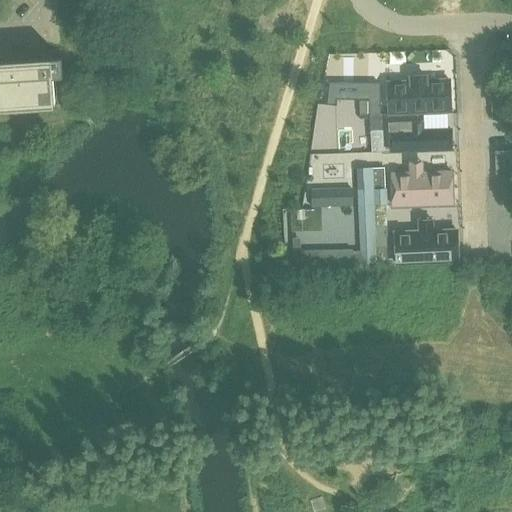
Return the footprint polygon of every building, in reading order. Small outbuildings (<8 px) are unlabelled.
[(0,106),(53,103),(52,78),(62,78),(60,58),(48,59),(49,65),(0,67),(0,106)] [(453,74),(388,78),(390,119),(455,115),(453,74)] [(369,100),(380,99),(380,83),(329,83),(326,104),(335,104),(335,99),(369,99),(369,100)] [(380,99),(369,100),(370,114),(381,113),(380,99)] [(369,100),(359,100),(359,114),(370,114),(369,100)] [(390,127),(390,151),(452,150),(452,125),(390,127)] [(382,129),(370,130),(371,152),(383,151),(382,129)] [(511,149),(495,150),(496,176),(511,175),(511,149)] [(451,165),(390,166),(391,201),(452,200),(451,165)] [(374,188),(385,188),(385,166),(373,166),(374,188)] [(353,206),(352,187),(311,189),(312,208),(353,206)] [(375,226),(387,225),(386,203),(374,204),(375,226)] [(416,228),(394,229),(395,263),(463,262),(463,226),(440,226),(440,218),(416,218),(416,228)] [(300,238),(292,238),(293,269),(360,267),(360,250),(352,251),(352,249),(301,250),(300,238)] [(511,241),(497,242),(497,252),(511,252),(511,241)] [(386,247),(375,247),(376,261),(387,260),(386,247)]
